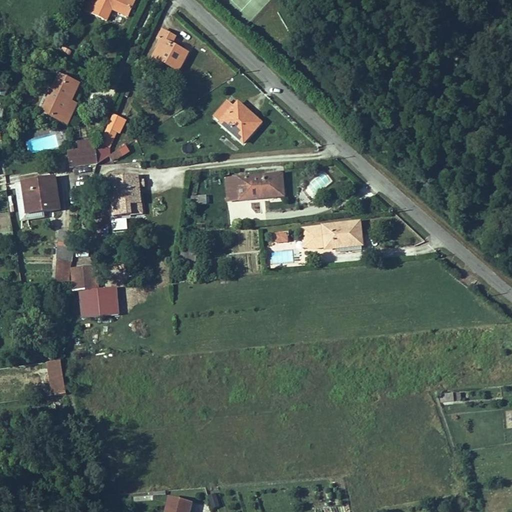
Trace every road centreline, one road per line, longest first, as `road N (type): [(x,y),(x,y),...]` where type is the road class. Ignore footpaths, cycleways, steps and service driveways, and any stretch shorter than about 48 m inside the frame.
road 1 (residential): [(191,0),(511,291)]
road 2 (unknown): [(357,150),(156,180)]
